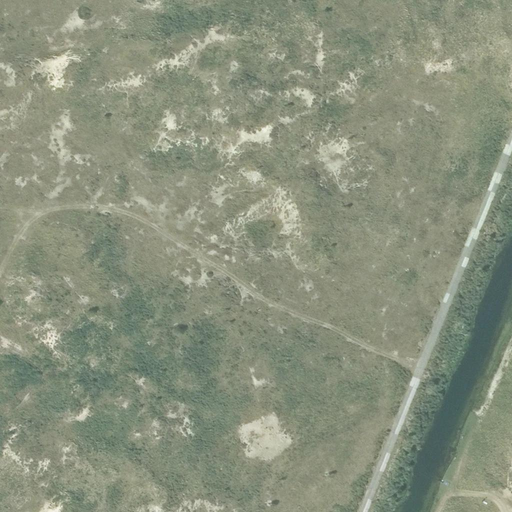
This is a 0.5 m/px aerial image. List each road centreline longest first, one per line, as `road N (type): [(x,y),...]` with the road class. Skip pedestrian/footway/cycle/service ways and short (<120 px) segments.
road 1 (track): [(0,271),(38,212),(107,208),(149,223),(261,299),(420,366)]
road 2 (track): [(360,511),(511,140)]
